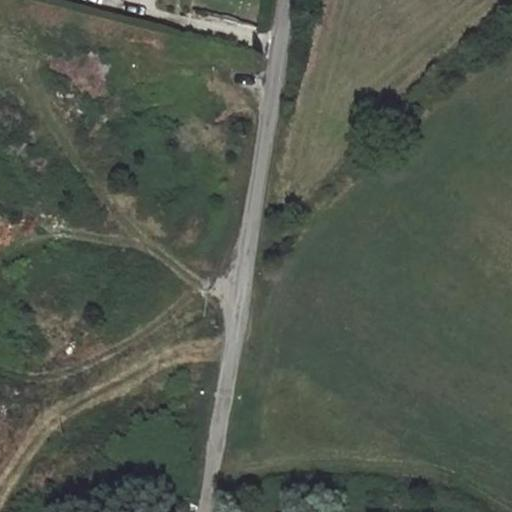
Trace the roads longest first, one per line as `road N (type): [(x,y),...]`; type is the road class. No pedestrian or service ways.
road 1 (unclassified): [(206,511),(290,0)]
road 2 (track): [(233,334),(191,341),(64,402),(30,439),(0,493)]
